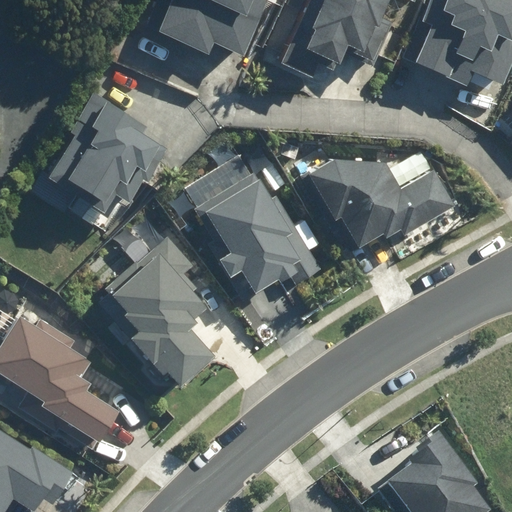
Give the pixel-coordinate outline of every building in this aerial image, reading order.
[(215,42),(243,55),(267,0),(168,0),(155,32),(209,56),(215,42)] [(386,0),(319,0),(309,26),(312,27),(303,49),(338,64),(344,50),(374,63),(390,26),(377,21),(386,0)] [(511,57),(511,0),(510,0),(426,0),(420,20),(428,22),(414,64),(446,74),(453,54),(471,60),(468,71),(503,83),(511,57)] [(145,125),(90,92),(66,135),(70,137),(45,177),(61,187),(65,180),(81,190),(69,209),(101,228),(114,205),(123,211),(142,179),(145,181),(165,147),(141,133),(145,125)] [(235,154),(181,186),(193,208),(199,205),(225,253),(214,259),(225,279),(242,270),(254,292),(295,270),(291,262),(294,260),(304,276),(315,270),(303,249),(298,252),(273,207),(278,204),(273,196),(269,198),(254,171),(247,175),(235,154)] [(382,232),(388,244),(455,208),(434,171),(400,189),(386,163),(330,158),(305,172),(329,217),(336,213),(354,247),(382,232)] [(189,267),(164,236),(104,286),(112,296),(125,312),(122,314),(137,332),(130,337),(153,365),(149,369),(165,388),(170,383),(163,375),(166,373),(176,385),(213,356),(190,328),(195,324),(192,320),(204,310),(186,287),(190,284),(181,273),(189,267)] [(17,314),(0,339),(0,372),(41,399),(37,405),(97,443),(117,412),(85,391),(90,384),(78,376),(88,361),(66,347),(71,339),(39,319),(35,326),(17,314)] [(0,511),(2,511),(12,499),(31,511),(34,511),(45,496),(53,502),(73,471),(32,445),(30,448),(0,428),(0,511)] [(407,467),(381,488),(400,511),(487,511),(470,492),(477,486),(435,436),(419,449),(440,472),(407,467)]
